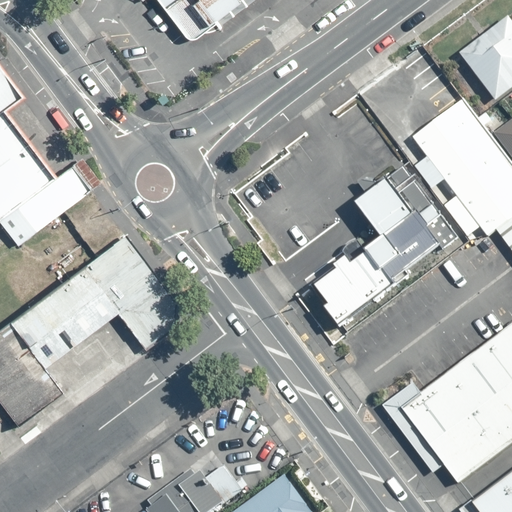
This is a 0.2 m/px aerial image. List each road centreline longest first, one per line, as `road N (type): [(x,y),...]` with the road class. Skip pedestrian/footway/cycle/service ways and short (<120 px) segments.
road 1 (secondary): [(180,197),(418,511)]
road 2 (residential): [(0,506),(237,320)]
road 3 (tertiary): [(399,0),(199,150),(175,159)]
road 4 (secondary): [(384,511),(237,320)]
road 5 (secondary): [(132,157),(3,0)]
road 6 (secondary): [(237,320),(173,235),(167,209)]
